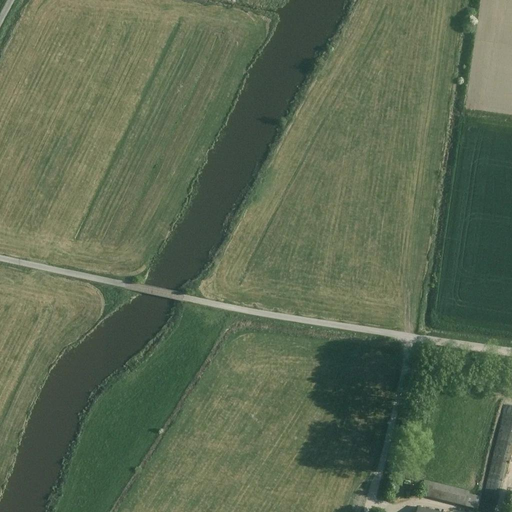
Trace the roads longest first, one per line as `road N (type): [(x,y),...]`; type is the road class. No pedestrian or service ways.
road 1 (unclassified): [(0,257),(379,334),(511,352)]
road 2 (track): [(410,339),(367,511)]
